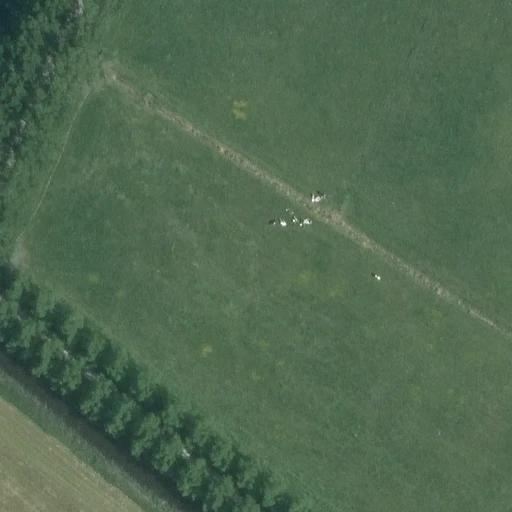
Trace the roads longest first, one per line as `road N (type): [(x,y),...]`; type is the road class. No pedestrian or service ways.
road 1 (track): [(261,511),(0,302)]
road 2 (unclassified): [(0,175),(79,0)]
